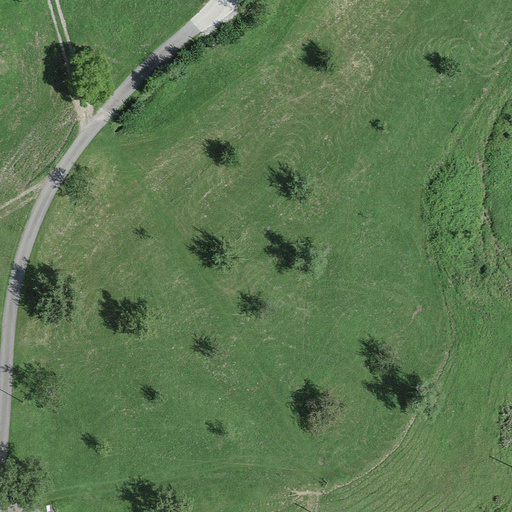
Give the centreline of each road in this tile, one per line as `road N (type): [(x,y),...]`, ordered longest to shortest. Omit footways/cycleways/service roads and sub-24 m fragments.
road 1 (track): [(95,126),(52,186),(25,247),(9,325),(0,458)]
road 2 (track): [(219,0),(95,126)]
